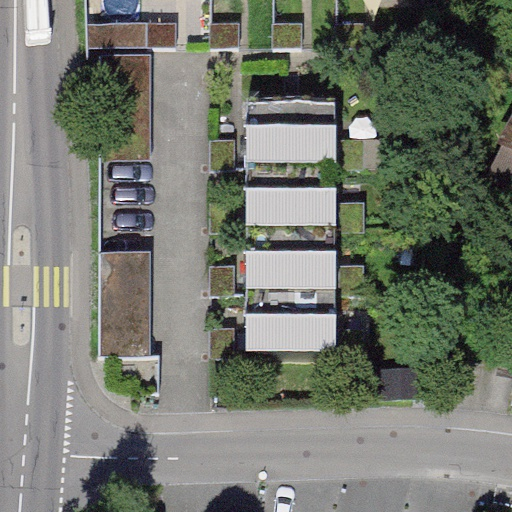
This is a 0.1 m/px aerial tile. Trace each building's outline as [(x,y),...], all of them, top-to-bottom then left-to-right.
[(150,25),(89,26),(90,52),(150,50),(150,25)] [(176,25),(150,25),(150,50),(177,50),(176,25)] [(239,26),(212,26),(213,49),(239,48),(239,26)] [(302,26),(275,27),(275,51),(303,50),(302,26)] [(363,26),(337,26),(337,51),(364,51),(363,26)] [(147,179),(145,67),(100,68),(102,180),(147,179)] [(334,132),(247,132),(247,175),(335,175),(334,132)] [(511,190),(511,136),(489,178),(511,190)] [(338,195),(246,193),(245,234),(338,236),(338,195)] [(341,255),(246,253),(245,299),(340,301),(341,255)] [(152,264),(105,264),(105,367),(153,367),(152,264)] [(336,321),(245,322),(245,360),(336,359),(336,321)]
